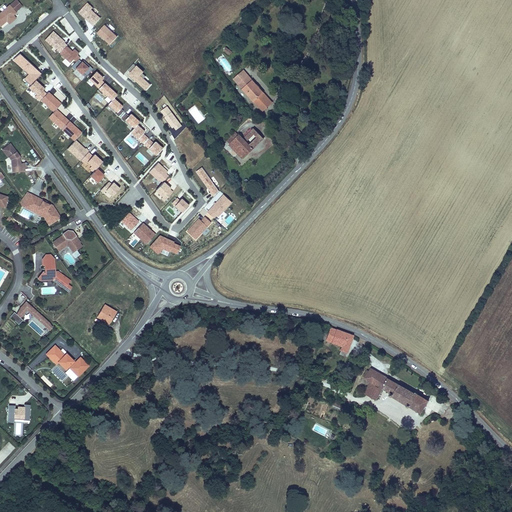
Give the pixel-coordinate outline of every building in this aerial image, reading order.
[(8,20),(10,23),(14,20),(12,17),(15,14),(14,14),(21,8),(15,1),(0,13),(0,26),(6,21),(8,20)] [(78,12),(93,26),(101,17),(91,9),(93,7),(87,2),(78,12)] [(64,18),(60,22),(68,31),(72,27),(64,18)] [(110,45),(118,36),(104,24),(96,32),(110,45)] [(44,41),(70,63),(73,59),(75,61),(81,55),(73,49),(52,31),(44,41)] [(36,79),(41,73),(19,53),(12,60),(27,74),(22,80),(29,86),(27,88),(42,103),(41,105),(46,110),(48,107),(53,112),(61,103),(45,88),(36,79)] [(84,73),(87,75),(92,70),(79,58),(71,66),(75,70),(72,72),(79,78),(84,73)] [(151,84),(144,78),(147,74),(135,64),(126,73),(146,90),(151,84)] [(253,100),(260,108),(265,102),(264,101),(267,97),(242,70),(232,80),(241,89),(241,90),(252,101),(253,100)] [(96,71),(88,79),(110,101),(108,104),(132,129),(130,131),(155,156),(162,149),(137,124),(140,121),(131,113),(129,115),(113,98),(117,94),(102,79),(103,78),(96,71)] [(265,102),(260,108),(263,110),(272,102),(268,97),(267,97),(264,101),(265,102)] [(54,122),(53,124),(60,130),(69,120),(56,108),(48,117),(54,122)] [(62,128),(73,140),(80,133),(69,122),(62,128)] [(297,127),(293,131),(297,136),(298,135),(302,132),(297,127)] [(235,131),(225,141),(229,145),(233,141),(241,149),(238,153),(243,159),(263,139),(253,129),(243,139),(235,131)] [(76,139),(67,149),(80,161),(89,151),(76,139)] [(233,141),(229,145),(238,153),(241,149),(233,141)] [(11,160),(12,168),(15,168),(15,173),(24,172),(23,164),(20,164),(20,161),(18,159),(20,158),(10,144),(2,150),(8,158),(9,158),(11,160)] [(119,177),(125,172),(115,161),(109,166),(119,177)] [(204,166),(197,170),(212,196),(218,192),(204,166)] [(24,207),(30,195),(26,193),(20,201),(18,204),(24,207)] [(207,212),(216,220),(232,201),(223,193),(207,212)] [(44,214),(43,216),(49,225),(60,218),(52,206),(47,203),(47,204),(43,202),(43,201),(30,195),(24,207),(32,211),(33,208),(44,214)] [(178,195),(171,203),(174,206),(172,208),(179,215),(188,205),(178,195)] [(43,217),(43,216),(44,214),(33,208),(32,211),(43,217)] [(122,229),(125,226),(130,230),(139,221),(129,211),(117,224),(122,229)] [(234,219),(229,214),(228,215),(223,211),(216,219),(225,228),(234,219)] [(205,216),(201,220),(199,218),(186,231),(195,240),(212,222),(205,216)] [(133,233),(146,245),(156,234),(143,222),(133,233)] [(81,245),(78,241),(74,236),(75,235),(71,229),(67,230),(62,234),(63,236),(52,243),(59,251),(67,245),(72,252),(81,245)] [(157,234),(150,249),(159,253),(162,248),(177,254),(181,244),(157,234)] [(54,272),(54,259),(42,259),(42,265),(44,265),(45,272),(40,277),(42,278),(53,278),(65,287),(64,288),(68,291),(71,287),(67,285),(70,281),(57,272),(54,272)] [(21,293),(15,301),(20,304),(26,297),(21,293)] [(52,327),(49,323),(25,302),(20,308),(16,315),(20,318),(27,310),(49,331),(52,327)] [(97,318),(108,325),(115,312),(104,305),(97,318)] [(332,329),(327,327),(325,334),(323,341),(328,343),(332,329)] [(349,335),(332,329),(328,343),(340,346),(338,351),(344,353),(349,335)] [(49,358),(57,350),(54,347),(46,354),(49,358)] [(75,363),(66,354),(63,357),(57,350),(49,358),(56,364),(58,362),(66,370),(72,364),(73,365),(70,368),(78,376),(88,366),(80,358),(75,363)] [(429,399),(372,362),(370,365),(368,364),(363,372),(371,378),(363,389),(375,397),(383,386),(389,390),(389,391),(421,412),(429,399)] [(432,410),(443,416),(449,405),(433,396),(423,413),(428,416),(432,410)] [(340,409),(343,405),(329,401),(328,405),(340,409)] [(29,421),(30,405),(24,405),(24,408),(21,407),(20,410),(15,409),(15,406),(8,405),(7,423),(14,423),(14,418),(23,418),(23,420),(29,421)]
